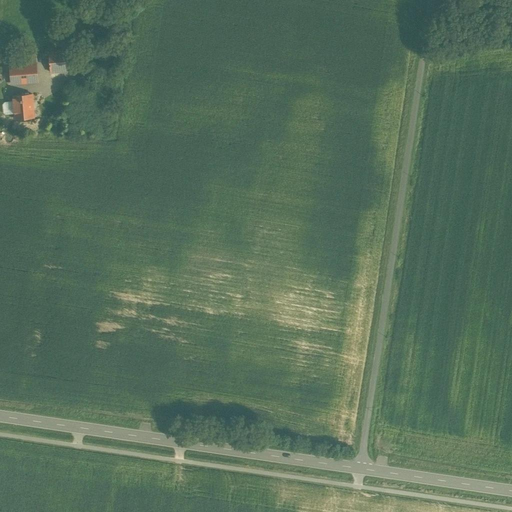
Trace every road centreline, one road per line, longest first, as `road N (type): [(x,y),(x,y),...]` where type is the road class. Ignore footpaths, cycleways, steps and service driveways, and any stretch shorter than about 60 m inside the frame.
road 1 (unclassified): [(432,0),(363,469)]
road 2 (secondary): [(363,469),(0,416)]
road 3 (secondary): [(511,490),(363,469)]
